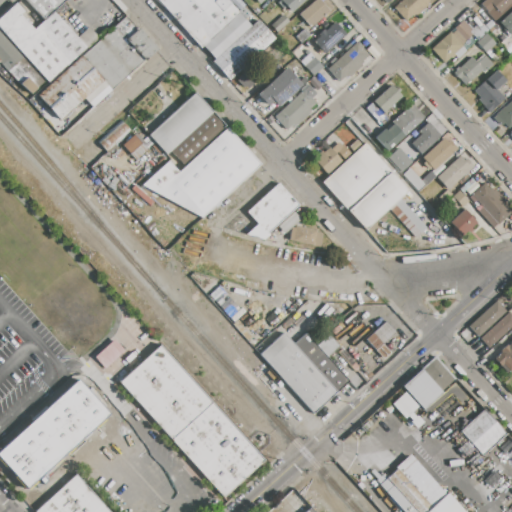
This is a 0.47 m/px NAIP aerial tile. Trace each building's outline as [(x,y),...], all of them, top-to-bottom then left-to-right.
[(25,0),(63,0),(43,19),(25,0)] [(227,0),(239,12),(202,45),(201,47),(158,0),(227,0)] [(303,0),(291,11),(286,6),(282,10),(276,2),(278,0),(303,0)] [(298,15),(314,0),(318,0),(329,11),(310,28),(298,15)] [(401,0),(429,0),(430,1),(427,3),(428,5),(415,16),(414,15),(412,17),(411,15),(405,21),(393,8),(401,0)] [(511,0),(511,5),(510,3),(498,13),(492,6),(487,11),(480,4),(484,0),(511,0)] [(0,29),(1,31),(21,14),(23,12),(15,3),(0,16),(0,29)] [(499,22),(511,9),(511,33),(510,35),(499,22)] [(46,82),(1,31),(21,14),(33,28),(54,10),(77,37),(86,47),(46,82)] [(202,45),(239,12),(251,26),(214,59),(202,45)] [(270,25),(282,14),(288,21),(276,32),(270,25)] [(80,57),(126,17),(154,50),(110,91),(102,82),(80,57)] [(472,20),(475,17),(482,25),(479,28),(472,20)] [(214,59),(251,26),(258,19),(275,38),(228,80),(211,62),(214,59)] [(469,38),(458,25),(463,21),(472,30),(469,33),(472,35),(469,38)] [(314,42),(320,37),(317,34),(323,30),(325,32),(335,23),(345,34),(323,53),(314,42)] [(456,31),(454,29),(458,25),(469,38),(465,41),(456,31)] [(77,37),(86,47),(97,37),(88,27),(77,37)] [(303,29),(309,36),(301,43),(295,37),(303,29)] [(461,45),(452,35),(456,31),(465,41),(461,45)] [(431,49),(450,32),(452,35),(461,45),(462,46),(454,54),(444,63),(431,49)] [(0,34),(43,81),(29,94),(0,62),(0,34)] [(476,43),(486,34),(495,44),(485,53),(476,43)] [(326,69),(331,65),(328,62),(333,57),(336,60),(346,51),(343,48),(349,43),(352,46),(356,42),(367,54),(361,60),(363,62),(360,64),(362,66),(350,76),(348,75),(345,78),(343,75),(337,81),(326,69)] [(462,46),(466,51),(458,58),(454,54),(462,46)] [(309,53),(322,67),(316,72),(312,75),(300,61),(309,53)] [(453,73),(472,57),(477,63),(484,56),(491,65),(483,72),(481,70),(464,85),(453,73)] [(37,95),(80,57),(102,82),(83,99),(59,121),(37,95)] [(316,72),(322,67),(331,77),(325,82),(316,72)] [(256,94),(286,68),(301,85),(277,106),(272,101),(267,106),(256,94)] [(473,91),(486,80),(484,79),(495,70),(505,81),(496,90),(504,99),(488,113),(477,100),(479,98),(473,91)] [(249,89),(254,78),(241,72),(235,82),(249,89)] [(331,77),(337,84),(328,93),(321,86),(325,82),(331,77)] [(83,99),(102,82),(110,91),(91,108),(83,99)] [(275,116),(309,86),(316,94),(310,99),(315,104),(309,109),(310,111),(293,126),(291,125),(285,130),(276,120),(277,119),(275,116)] [(373,102),(391,86),(401,96),(383,112),(373,102)] [(146,136),(194,94),(212,113),(166,154),(164,156),(146,136)] [(492,118),(511,100),(511,124),(508,128),(504,124),(502,126),(498,122),(497,123),(492,118)] [(374,138),(412,104),(424,118),(386,151),(374,138)] [(166,154),(212,113),(224,127),(178,167),(166,154)] [(128,130),(120,121),(97,142),(105,151),(128,130)] [(410,144),(420,135),(417,131),(428,121),(441,135),(419,155),(410,144)] [(259,164),(200,218),(140,186),(157,171),(167,161),(178,173),(226,129),(259,164)] [(134,135),(121,143),(128,155),(134,151),(137,156),(144,151),(134,135)] [(354,153),(348,147),(356,139),(362,146),(354,153)] [(421,158),(443,139),(446,142),(449,140),(456,148),(432,170),(421,158)] [(322,181),(345,161),(351,155),(354,153),(362,146),(364,144),(406,191),(398,199),(387,209),(364,229),(322,181)] [(345,161),(335,149),(341,144),(351,155),(345,161)] [(386,157),(399,172),(410,162),(397,147),(386,157)] [(315,160),(329,148),(340,160),(326,173),(315,160)] [(435,178),(459,157),(463,161),(466,159),(473,166),(446,190),(435,178)] [(402,175),(410,168),(425,185),(417,192),(402,175)] [(468,197),(483,183),(489,190),(491,188),(493,191),(494,189),(505,201),(503,202),(506,206),(505,207),(511,214),(493,229),(477,211),(482,206),(476,200),(473,203),(468,197)] [(246,211),(277,184),(298,207),(267,233),(268,234),(263,240),(245,235),(257,224),(246,211)] [(452,196),(458,190),(468,201),(461,207),(452,196)] [(398,199),(425,229),(414,239),(387,209),(398,199)] [(450,222),(464,209),(477,223),(462,236),(450,222)] [(277,227),(293,213),(299,220),(284,234),(277,227)] [(295,226),(316,230),(315,233),(322,234),(319,247),(292,241),(295,226)] [(217,286),(207,295),(232,322),(242,313),(217,286)] [(468,326),(496,301),(505,311),(478,337),(468,326)] [(480,339),(508,312),(511,316),(511,328),(489,349),(480,339)] [(366,339),(384,322),(395,333),(376,350),(366,339)] [(282,332),(293,344),(304,334),(315,346),(327,335),(338,346),(326,357),(347,381),(312,413),(258,355),(282,332)] [(103,369),(123,350),(112,339),(92,358),(103,369)] [(511,366),(505,373),(493,360),(500,354),(498,352),(506,345),(507,347),(511,342),(511,366)] [(158,344),(262,459),(221,496),(117,380),(158,344)] [(401,387),(433,357),(455,380),(422,410),(401,387)] [(391,404),(403,393),(415,407),(409,413),(413,417),(414,416),(420,422),(413,429),(407,422),(409,420),(405,416),(404,418),(391,404)] [(459,431),(483,410),(505,435),(481,456),(459,431)] [(426,511),(401,511),(377,485),(410,455),(445,495),(426,511)] [(74,475),(107,511),(38,511),(36,509),(74,475)] [(426,511),(445,495),(447,493),(464,511),(426,511)]
